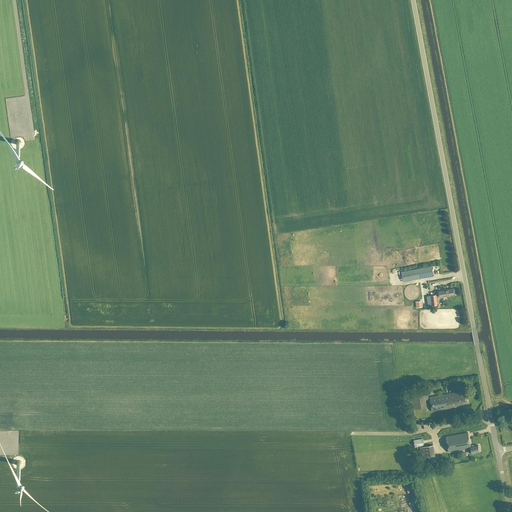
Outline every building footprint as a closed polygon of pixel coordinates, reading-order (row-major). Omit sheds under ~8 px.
[(401,272),(403,281),(433,276),(431,267),(401,272)] [(453,289),(439,291),(440,298),(454,295),(453,289)] [(427,391),(410,394),(411,403),(412,408),(412,410),(420,409),(419,401),(428,399),(427,391)] [(466,391),(448,394),(450,408),(464,406),(463,403),(468,402),(466,391)] [(432,412),(450,408),(448,394),(429,397),(432,412)] [(469,454),(472,453),(473,454),(474,453),(475,452),(479,452),(479,451),(480,451),(479,448),(478,448),(478,445),(473,446),(473,444),(470,445),(468,433),(445,437),(448,453),(468,449),(469,454)] [(422,439),(414,441),(415,448),(424,446),(422,439)] [(433,445),(420,448),(423,464),(436,461),(433,445)]
